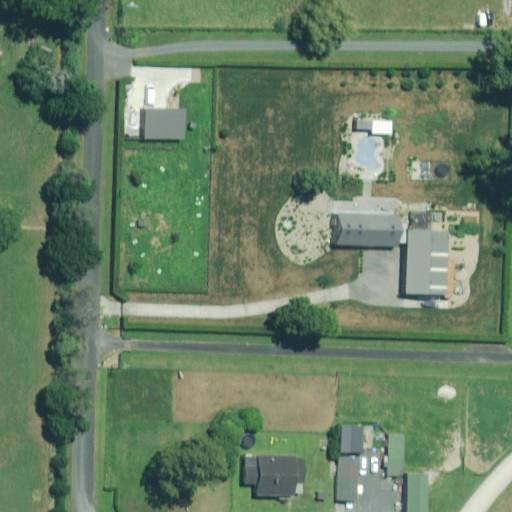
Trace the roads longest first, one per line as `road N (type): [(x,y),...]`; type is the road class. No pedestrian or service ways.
road 1 (residential): [(80,511),(99,0)]
road 2 (unknown): [(87,344),(511,361)]
